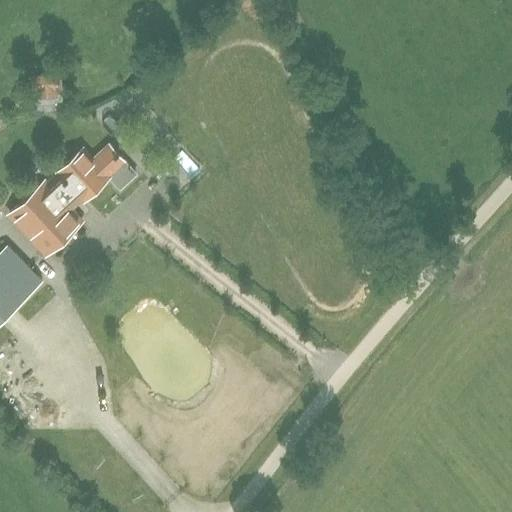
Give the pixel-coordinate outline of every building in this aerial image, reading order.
[(62,96),(61,74),(36,75),(37,97),(62,96)] [(109,175),(109,174),(124,159),(109,143),(94,158),(82,146),(45,182),(46,184),(12,217),(50,257),(86,222),(66,201),(77,190),(84,199),(109,175)] [(181,191),(189,206),(210,196),(202,180),(181,191)] [(0,320),(42,280),(7,245),(0,252),(0,320)] [(104,273),(118,261),(111,254),(98,265),(104,273)] [(46,311),(32,314),(37,330),(50,327),(46,311)]
